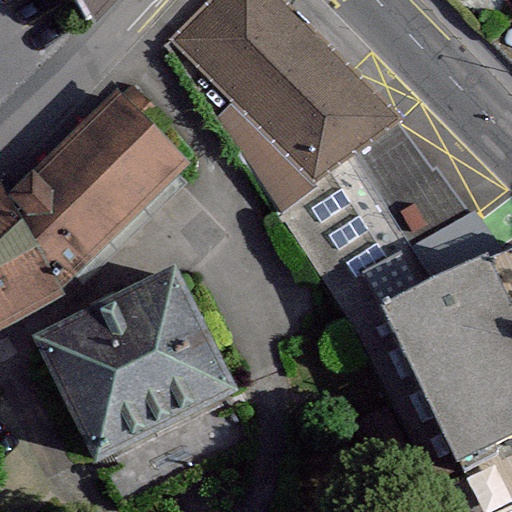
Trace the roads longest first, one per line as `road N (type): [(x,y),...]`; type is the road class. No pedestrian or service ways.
road 1 (residential): [(143,0),(0,155)]
road 2 (tertiary): [(376,0),(511,138)]
